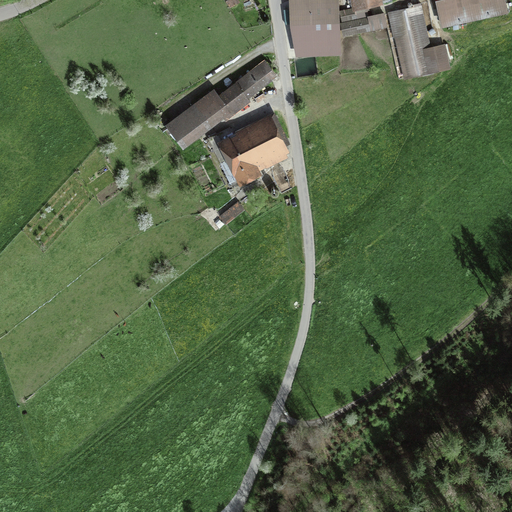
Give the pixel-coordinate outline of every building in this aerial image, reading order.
[(336,19),(334,0),(290,0),(292,21),(336,19)] [(442,22),(505,9),(503,0),(443,0),(438,1),(442,22)] [(439,70),(423,3),(390,11),(406,78),(439,70)] [(341,20),(345,36),(387,25),(383,10),(341,20)] [(336,19),(292,21),(298,51),(336,50),(336,19)] [(218,84),(168,118),(186,144),(255,96),(252,92),(275,76),(265,60),(222,90),(218,84)] [(277,138),(284,135),(273,113),(235,132),(232,125),(207,138),(230,184),(286,156),(277,138)] [(243,207),(239,202),(223,215),(227,221),(243,207)]
